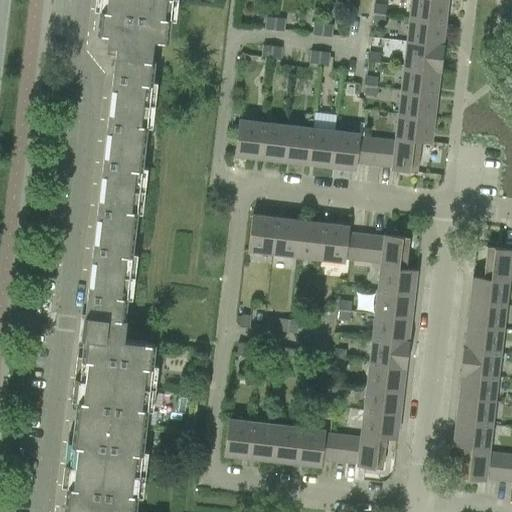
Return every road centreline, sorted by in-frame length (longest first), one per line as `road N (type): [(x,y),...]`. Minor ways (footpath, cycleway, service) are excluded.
road 1 (residential): [(446,210),(238,186),(219,344),(208,470),(221,482),(414,500)]
road 2 (residential): [(43,511),(93,90),(89,0)]
road 3 (residential): [(414,500),(446,210)]
